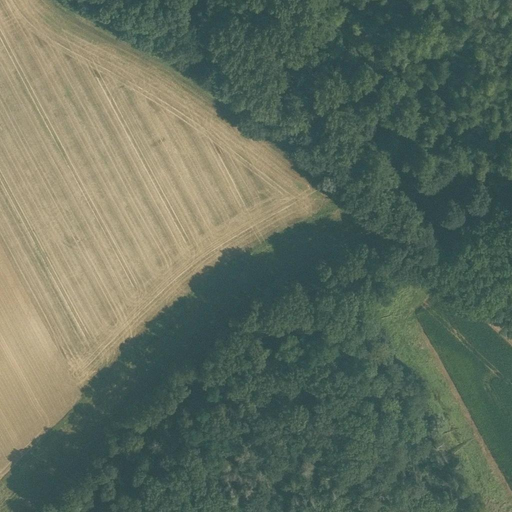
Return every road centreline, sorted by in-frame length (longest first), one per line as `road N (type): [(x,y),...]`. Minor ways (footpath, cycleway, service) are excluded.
road 1 (track): [(29,511),(229,313),(389,220)]
road 2 (track): [(53,0),(212,91),(389,220)]
road 3 (track): [(389,220),(511,336)]
